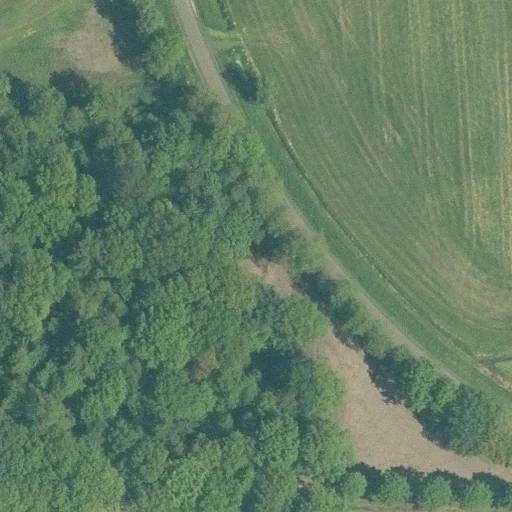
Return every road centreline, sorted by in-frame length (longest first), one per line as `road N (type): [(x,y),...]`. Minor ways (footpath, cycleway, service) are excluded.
road 1 (unclassified): [(511,428),(424,365),(331,274),(236,133),(178,0)]
road 2 (track): [(511,494),(457,496),(0,454)]
road 3 (track): [(218,97),(155,109),(0,99)]
